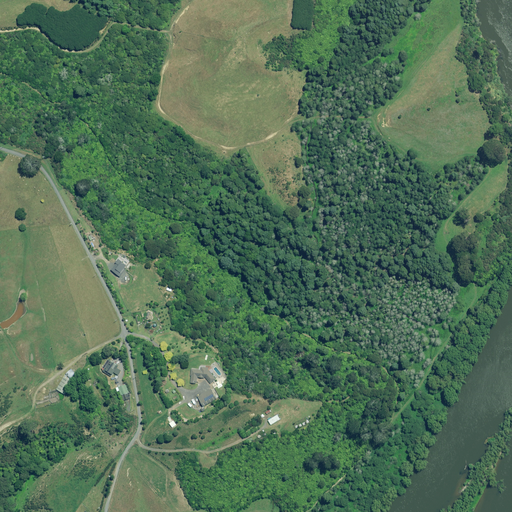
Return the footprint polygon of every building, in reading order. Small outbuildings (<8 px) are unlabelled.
[(111,270),(120,277),(125,270),(124,269),(127,265),(123,262),(119,259),(116,263),(117,263),(111,270)] [(108,359),(101,370),(105,372),(106,370),(113,374),(114,372),(118,375),(121,371),(117,368),(118,366),(108,359)] [(192,369),(191,383),(196,384),(196,382),(197,382),(198,376),(199,377),(198,378),(204,378),(204,377),(206,378),(210,384),(217,379),(211,371),(209,371),(209,368),(202,367),(202,370),(192,369)] [(76,374),(72,369),(66,374),(70,379),(76,374)] [(73,382),(65,377),(57,389),(65,394),(68,391),(73,382)] [(129,393),(126,385),(118,387),(121,395),(129,393)] [(217,399),(212,389),(198,397),(204,407),(217,399)] [(280,419),(278,415),(269,420),(271,425),(280,419)]
